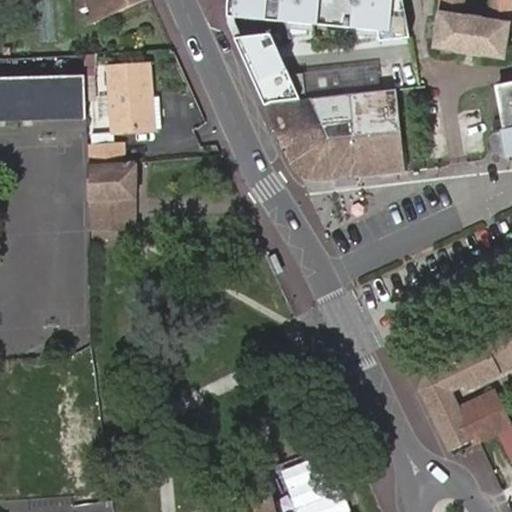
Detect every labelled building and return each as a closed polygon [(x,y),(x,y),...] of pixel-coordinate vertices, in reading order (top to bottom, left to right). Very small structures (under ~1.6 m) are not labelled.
[(82,0),(89,24),(147,0),(82,0)] [(228,14),(229,17),(261,20),(262,14),(288,17),(287,23),(310,25),(311,19),(359,24),(359,30),(379,32),(410,35),(403,0),(228,0),(228,3),(228,14)] [(442,0),(434,49),(504,60),(509,26),(511,6),(511,0),(493,0),(490,20),(460,15),(463,0),(442,0)] [(288,17),(262,14),(261,20),(287,23),(288,17)] [(287,23),(289,38),(313,36),(312,25),(310,25),(287,23)] [(410,35),(379,32),(380,41),(411,38),(410,35)] [(270,35),(234,37),(264,103),(301,98),(270,35)] [(151,66),(110,69),(115,134),(156,131),(156,129),(164,127),(162,97),(153,97),(151,66)] [(378,66),(318,72),(321,99),(355,96),(380,93),(378,66)] [(102,75),(91,76),(93,94),(104,94),(102,75)] [(85,97),(85,76),(0,78),(0,122),(86,120),(85,97)] [(511,84),(495,88),(503,130),(499,132),(503,156),(511,154),(511,84)] [(402,94),(356,98),(358,122),(363,176),(408,172),(402,94)] [(97,97),(85,97),(86,120),(87,144),(117,142),(115,134),(101,134),(97,97)] [(356,98),(271,105),(281,129),(331,125),(358,122),(356,98)] [(363,176),(358,122),(331,125),(336,179),(363,176)] [(331,125),(281,129),(296,165),(304,172),(314,177),(324,179),(336,179),(331,125)] [(87,144),(87,166),(129,164),(127,142),(117,142),(87,144)] [(87,166),(89,233),(136,232),(135,164),(129,164),(87,166)] [(423,391),(452,450),(474,440),(476,447),(498,436),(511,463),(511,462),(511,424),(495,392),(459,409),(455,401),(460,399),(456,389),(478,378),(480,383),(511,367),(511,334),(429,375),(423,391)] [(93,359),(93,357),(91,350),(73,352),(80,402),(99,400),(93,359)] [(18,372),(25,484),(61,482),(54,370),(18,372)] [(112,497),(105,445),(87,448),(93,500),(112,497)] [(274,511),(271,497),(238,504),(240,511),(274,511)]
